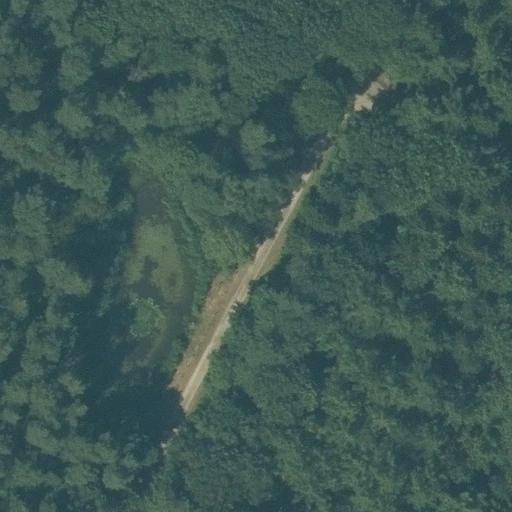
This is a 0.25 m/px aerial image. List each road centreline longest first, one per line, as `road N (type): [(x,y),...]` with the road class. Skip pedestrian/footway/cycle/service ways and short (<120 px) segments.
road 1 (track): [(127,511),(348,88)]
road 2 (track): [(348,88),(129,0)]
road 3 (track): [(511,153),(348,88)]
